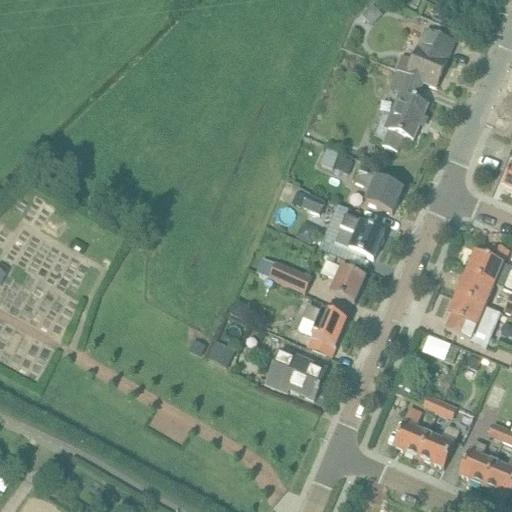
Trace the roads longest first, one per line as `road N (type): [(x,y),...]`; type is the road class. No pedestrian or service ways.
road 1 (residential): [(333,454),(445,201)]
road 2 (residential): [(445,201),(511,40)]
road 3 (residential): [(471,511),(333,454)]
